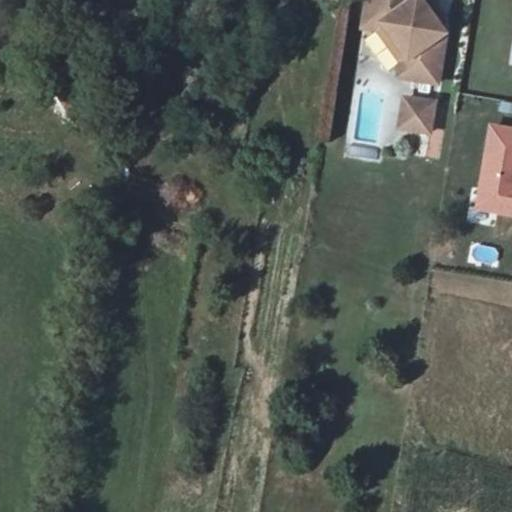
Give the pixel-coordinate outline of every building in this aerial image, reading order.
[(366,0),(365,4),(387,10),(413,39),(407,71),(438,77),(446,29),(433,10),(422,6),(423,0),(366,0)] [(396,69),(407,71),(413,39),(387,10),(365,4),(363,15),(377,18),(400,46),(396,69)] [(407,116),(418,119),(422,90),(411,86),(407,116)] [(443,96),(422,90),(418,119),(437,125),(443,96)] [(511,126),(503,125),(490,203),(511,207),(511,126)]
